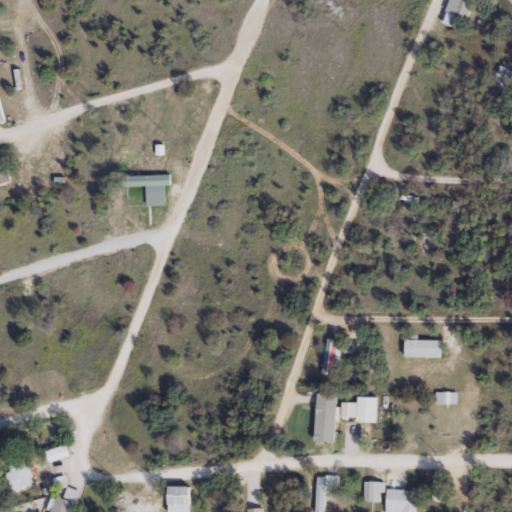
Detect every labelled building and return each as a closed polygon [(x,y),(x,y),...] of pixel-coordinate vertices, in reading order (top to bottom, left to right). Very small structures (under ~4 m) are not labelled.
[(448,0),(472,0),(475,1),(466,20),(444,10),(448,0)] [(511,79),(505,91),(491,82),(502,65),(511,70),(511,79)] [(172,174),(172,184),(123,185),(123,175),(172,174)] [(337,374),(325,374),(325,339),(337,339),(337,374)] [(457,404),(435,404),(435,392),(457,392),(457,404)] [(332,414),(332,433),(318,433),(318,414),(332,414)] [(71,455),(51,459),(49,451),(69,446),(71,455)] [(35,482),(17,491),(4,463),(22,454),(35,482)] [(363,502),(364,482),(382,482),(382,502),(363,502)] [(193,486),(193,504),(171,504),(171,486),(193,486)] [(416,489),(415,511),(386,511),(386,489),(416,489)] [(61,503),(66,491),(78,496),(73,507),(61,503)] [(117,511),(114,511),(118,492),(164,504),(162,511),(117,511)] [(30,511),(32,503),(53,507),(51,511),(30,511)]
